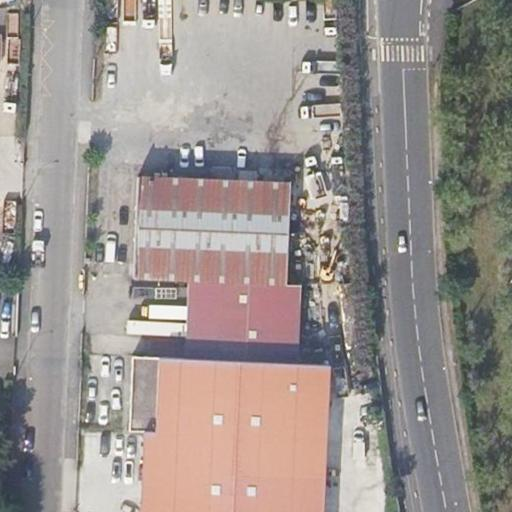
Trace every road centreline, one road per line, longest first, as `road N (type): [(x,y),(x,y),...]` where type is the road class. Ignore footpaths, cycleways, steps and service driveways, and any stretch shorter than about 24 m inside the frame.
road 1 (tertiary): [(403,0),(416,321),(445,511)]
road 2 (residential): [(42,511),(61,0)]
